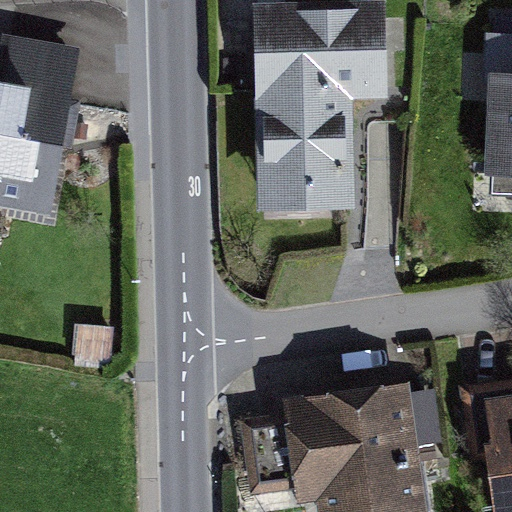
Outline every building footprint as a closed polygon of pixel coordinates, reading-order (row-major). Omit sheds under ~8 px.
[(254,0),(255,201),(353,201),(352,91),(394,91),(393,0),(254,0)] [(511,27),(497,27),(488,179),(511,180),(511,27)] [(0,199),(48,207),(61,125),(76,40),(5,28),(0,56),(0,199)] [(111,322),(78,321),(76,362),(109,364),(111,322)] [(321,511),(392,511),(422,508),(405,380),(358,386),(279,396),(291,482),(317,479),(321,511)] [(511,511),(511,394),(486,398),(501,511),(511,511)]
